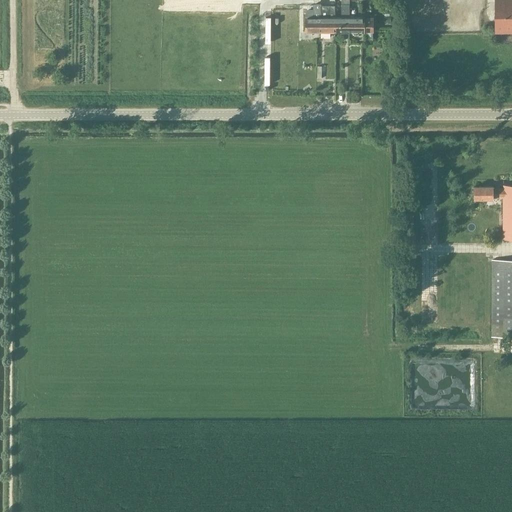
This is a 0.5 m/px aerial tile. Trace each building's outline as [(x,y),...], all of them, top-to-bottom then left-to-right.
[(511,0),(495,0),(495,33),(511,32),(511,0)] [(320,33),(320,8),(319,8),(319,4),(313,4),(313,9),(307,9),(307,18),(305,18),(306,33),(320,33)] [(341,5),(341,17),(335,17),(335,33),(349,33),(349,17),(349,5),(341,5)] [(335,33),(335,17),(333,17),(333,8),(320,8),(320,33),(335,33)] [(349,17),(349,33),(373,32),(373,17),(365,17),(361,17),(349,17)] [(511,238),(511,184),(503,185),(503,188),(493,188),(493,186),(474,186),(474,199),(493,199),(493,197),(503,197),(503,238),(511,238)] [(511,336),(511,259),(492,260),(491,320),(491,336),(511,336)]
